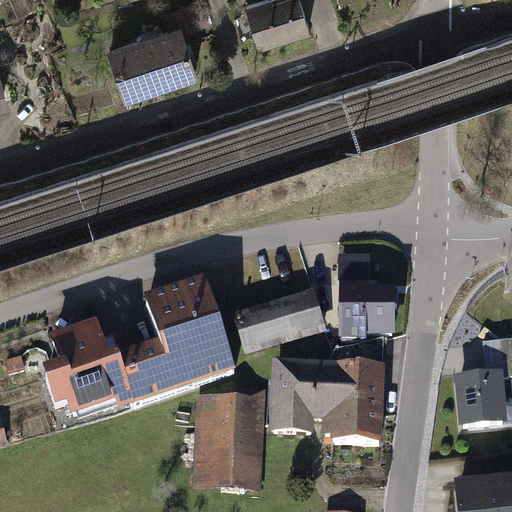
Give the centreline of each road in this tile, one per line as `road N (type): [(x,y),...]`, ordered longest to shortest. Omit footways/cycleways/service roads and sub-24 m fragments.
road 1 (residential): [(0,164),(385,41),(436,35)]
road 2 (residential): [(0,316),(222,245),(433,220)]
road 3 (residential): [(433,238),(400,511)]
road 4 (residential): [(436,35),(433,220)]
